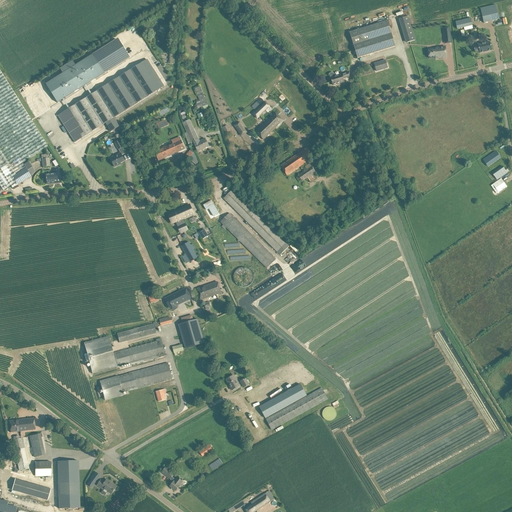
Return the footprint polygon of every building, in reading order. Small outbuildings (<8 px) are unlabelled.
[(499,19),(496,5),(481,8),(484,23),(499,19)] [(400,19),(407,42),(415,40),(408,16),(400,19)] [(472,26),(470,18),(456,22),(457,29),(472,26)] [(350,32),(358,58),(395,46),(387,21),(350,32)] [(451,40),(450,28),(443,28),(445,41),(445,43),(445,44),(451,43),(451,40)] [(459,42),(461,55),(472,53),(471,41),(466,42),(466,39),(463,40),(463,42),(459,42)] [(492,50),(490,42),(478,44),(478,45),(474,46),(475,52),(479,51),(480,53),(492,50)] [(438,57),(438,58),(447,57),(446,47),(435,48),(428,49),(429,58),(438,57)] [(46,84),(58,103),(104,73),(93,54),(46,84)] [(58,116),(75,143),(106,123),(111,132),(120,126),(114,118),(164,86),(147,60),(58,116)] [(374,64),(376,72),(388,68),(386,60),(374,64)] [(0,185),(3,190),(10,185),(12,189),(31,176),(30,175),(35,172),(29,162),(24,165),(22,163),(48,147),(0,70),(0,185)] [(340,83),(344,82),(343,79),(351,76),(349,72),(335,76),(335,73),(332,72),(329,73),(333,85),(338,84),(340,83)] [(196,101),(197,104),(200,103),(202,107),(203,107),(207,105),(200,87),(195,89),(199,100),(196,101)] [(255,111),(260,116),(268,109),(270,107),(265,101),(256,110),(255,111)] [(265,122),(255,131),(260,136),(264,140),(275,129),(283,121),(274,112),(266,120),(265,122)] [(192,145),(191,142),(193,141),(195,144),(194,144),(196,147),(198,151),(209,146),(207,141),(205,139),(200,141),(198,138),(192,127),(189,120),(182,123),(186,132),(185,133),(185,130),(183,130),(189,146),(192,145)] [(169,125),(167,121),(157,125),(159,129),(169,125)] [(234,126),(241,136),(247,132),(240,122),(234,126)] [(180,137),(172,140),(173,143),(155,151),(157,156),(159,160),(185,149),(183,144),(180,137)] [(142,143),(145,148),(151,144),(148,139),(142,143)] [(115,142),(118,150),(123,147),(120,140),(115,142)] [(307,147),(281,166),(287,175),(308,161),(309,162),(311,160),(311,159),(314,157),(307,147)] [(501,158),(496,151),(483,159),(488,166),(501,158)] [(124,161),(122,155),(121,154),(111,159),(110,159),(114,167),(119,165),(121,164),(120,163),(124,161)] [(310,163),(305,167),(306,169),(298,175),(299,176),(296,178),(299,181),(301,180),(302,181),(307,178),(310,182),(317,177),(314,173),(316,172),(310,163)] [(328,171),(327,170),(329,168),(327,165),(325,166),(324,165),(319,169),(323,175),(328,171)] [(492,173),(497,180),(507,173),(502,166),(492,173)] [(59,174),(58,170),(54,170),(54,174),(45,175),(46,184),(60,183),(59,174)] [(492,184),(498,192),(507,186),(501,178),(492,184)] [(289,246),(236,193),(232,190),(224,198),(280,255),(289,246)] [(218,198),(204,202),(206,211),(212,209),(211,206),(220,204),(218,198)] [(180,210),(183,219),(194,214),(192,211),(191,209),(191,208),(190,205),(180,210)] [(188,229),(183,219),(180,210),(179,210),(179,211),(177,212),(177,211),(169,215),(173,223),(179,220),(181,226),(178,227),(180,233),(188,229)] [(237,241),(238,242),(239,242),(267,269),(276,260),(229,213),(220,222),(223,225),(221,227),(224,230),(226,228),(238,240),(237,241)] [(208,235),(204,229),(199,233),(202,239),(208,235)] [(198,258),(189,242),(182,246),(190,262),(198,258)] [(293,253),(296,257),(300,253),(292,245),(290,246),(295,251),(293,253)] [(254,279),(247,266),(232,274),(240,287),(254,279)] [(197,289),(201,300),(221,293),(217,282),(197,289)] [(191,298),(185,289),(164,299),(169,307),(172,311),(177,308),(176,307),(178,306),(178,305),(191,298)] [(151,303),(159,300),(157,294),(148,297),(151,303)] [(179,318),(187,342),(206,336),(199,313),(179,318)] [(171,316),(159,319),(161,325),(172,322),(171,316)] [(159,332),(156,322),(117,332),(119,342),(159,332)] [(89,363),(92,374),(118,367),(109,336),(84,343),(87,354),(83,355),(86,364),(89,363)] [(162,341),(115,353),(119,367),(131,363),(132,365),(166,356),(162,341)] [(187,343),(172,347),(174,353),(189,349),(187,343)] [(99,390),(100,393),(103,392),(105,400),(123,395),(123,392),(172,379),(168,363),(118,376),(100,381),(102,389),(99,390)] [(232,390),(239,386),(234,376),(226,380),(232,390)] [(246,379),(241,381),(244,387),(249,385),(246,379)] [(301,384),(259,407),(265,418),(307,395),(301,384)] [(322,388),(266,419),(272,430),(328,399),(322,388)] [(166,400),(164,395),(166,394),(165,389),(156,392),(158,402),(166,400)] [(335,415),(331,406),(323,410),(327,419),(335,415)] [(9,421),(10,432),(35,430),(34,418),(9,421)] [(34,457),(45,455),(40,434),(29,436),(34,457)] [(12,440),(14,450),(24,448),(25,448),(22,438),(19,438),(14,440),(12,440)] [(212,450),(208,444),(199,451),(203,457),(212,450)] [(35,476),(51,476),(51,461),(35,461),(35,476)] [(80,508),(78,461),(58,462),(59,509),(80,508)] [(175,473),(166,466),(161,472),(170,479),(175,473)] [(170,486),(176,491),(182,483),(179,480),(176,478),(173,482),(170,486)] [(15,479),(12,490),(47,501),(51,489),(15,479)] [(108,491),(111,494),(113,491),(116,487),(107,480),(105,482),(104,483),(101,480),(98,484),(97,485),(103,490),(101,492),(105,495),(108,491)] [(270,492),(269,491),(255,500),(251,503),(252,504),(245,509),(247,511),(254,511),(275,499),(270,492)]
